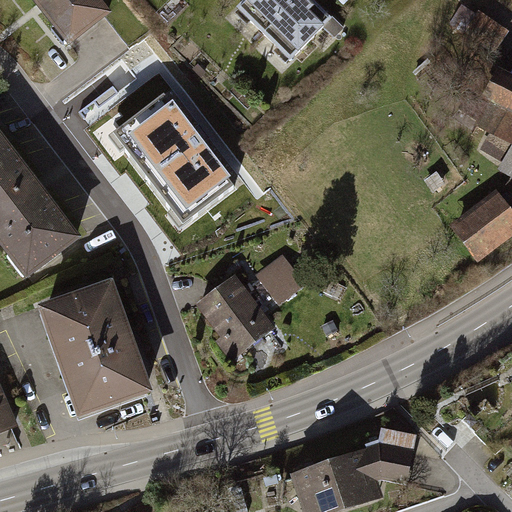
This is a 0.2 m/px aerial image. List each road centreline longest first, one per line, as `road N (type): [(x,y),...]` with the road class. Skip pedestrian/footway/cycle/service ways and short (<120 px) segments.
road 1 (residential): [(212,441),(131,236),(0,76)]
road 2 (secondary): [(511,308),(360,390),(212,441)]
road 3 (secondary): [(212,441),(0,501)]
